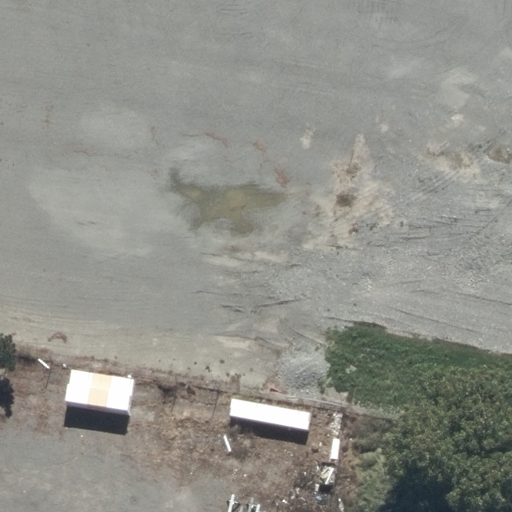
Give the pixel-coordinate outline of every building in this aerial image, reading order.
[(0,414),(36,419),(43,372),(1,366),(0,371),(0,414)] [(161,438),(169,400),(87,386),(80,424),(161,438)] [(169,400),(161,438),(245,452),(251,414),(169,400)] [(303,438),(264,430),(253,486),(292,494),(303,438)] [(287,511),(290,498),(251,492),(247,511),(287,511)]
